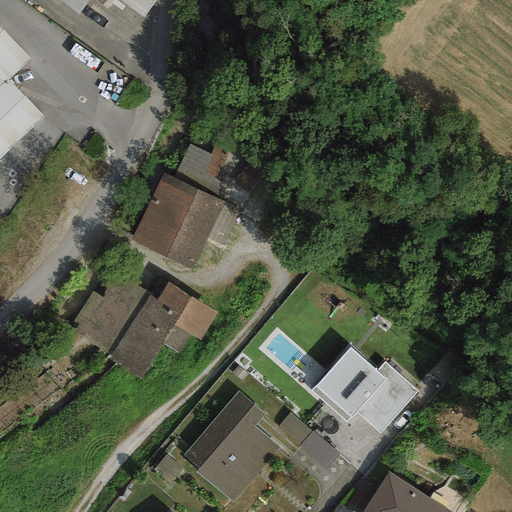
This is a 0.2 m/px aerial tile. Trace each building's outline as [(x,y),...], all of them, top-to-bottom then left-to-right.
[(155,0),(57,0),(78,14),(87,0),(116,0),(142,18),(155,0)] [(0,162),(43,122),(9,86),(31,65),(0,32),(0,162)] [(247,158),(216,140),(209,154),(189,144),(172,178),(240,210),(260,173),(243,163),(247,158)] [(172,178),(162,173),(129,241),(191,270),(206,238),(223,246),(240,210),(172,178)] [(113,356),(148,296),(150,294),(115,273),(101,297),(91,291),(73,323),(77,325),(73,332),(113,356)] [(156,300),(148,296),(113,356),(110,360),(140,378),(171,325),(201,343),(219,314),(166,283),(156,300)] [(350,348),(311,391),(346,422),(355,412),(379,433),(417,392),(384,363),(376,371),(350,348)] [(238,391),(183,455),(199,468),(195,472),(231,502),(278,448),(254,427),(264,414),(238,391)] [(311,432),(289,413),(276,428),(326,471),(339,455),(312,431),(311,432)] [(448,511),(387,472),(360,511),(448,511)]
